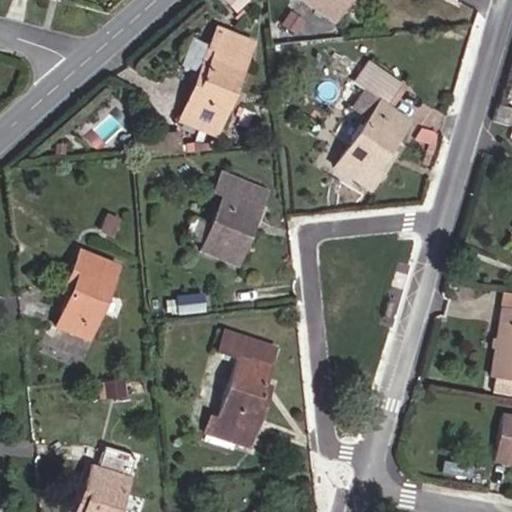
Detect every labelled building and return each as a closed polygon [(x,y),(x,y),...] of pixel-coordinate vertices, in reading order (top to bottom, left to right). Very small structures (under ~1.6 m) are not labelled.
[(244,0),(243,0),(223,0),(233,10),(244,0)] [(300,0),(332,21),(346,0),(300,0)] [(293,33),(301,22),(288,12),(279,23),(293,33)] [(218,125),(244,60),(241,59),(247,44),(246,42),(212,29),(206,46),(212,48),(203,69),(197,67),(180,110),(218,125)] [(203,69),(212,48),(206,46),(197,67),(203,69)] [(386,108),(401,87),(366,62),(352,82),(362,90),(349,109),(365,120),(332,166),(366,189),(388,159),(382,155),(386,149),(406,122),(386,108)] [(349,109),(362,90),(352,82),(339,101),(349,109)] [(496,104),(491,120),(507,125),(511,109),(496,104)] [(213,137),(218,125),(180,110),(175,122),(213,137)] [(177,153),(176,134),(145,136),(145,138),(132,139),(134,157),(177,153)] [(388,159),(392,153),(386,149),(382,155),(388,159)] [(252,223),(264,192),(220,173),(212,191),(221,195),(208,226),(201,244),(198,249),(235,265),(250,229),(241,225),(244,219),(252,223)] [(112,236),(118,221),(104,215),(97,230),(112,236)] [(201,244),(208,226),(191,219),(183,236),(201,244)] [(250,229),(252,223),(244,219),(241,225),(250,229)] [(86,338),(116,266),(78,251),(60,296),(67,298),(55,326),(86,338)] [(511,308),(511,293),(503,292),(500,307),(511,308)] [(202,310),(200,294),(175,297),(177,313),(202,310)] [(511,380),(511,308),(500,307),(489,377),(493,378),(511,380)] [(261,385),(273,348),(222,332),(216,350),(236,357),(216,419),(209,417),(205,433),(233,442),(248,447),(265,394),(259,392),(261,385)] [(511,395),(511,380),(493,378),(491,392),(511,395)] [(124,396),(123,380),(103,382),(105,398),(124,396)] [(265,394),(267,387),(261,385),(259,392),(265,394)] [(511,459),(511,415),(500,413),(491,462),(507,465),(508,459),(511,459)] [(230,450),(233,442),(205,433),(202,441),(230,450)] [(116,511),(133,458),(102,448),(96,468),(89,466),(77,503),(84,505),(81,511),(116,511)] [(79,511),(81,511),(84,505),(77,503),(75,510),(79,511)]
